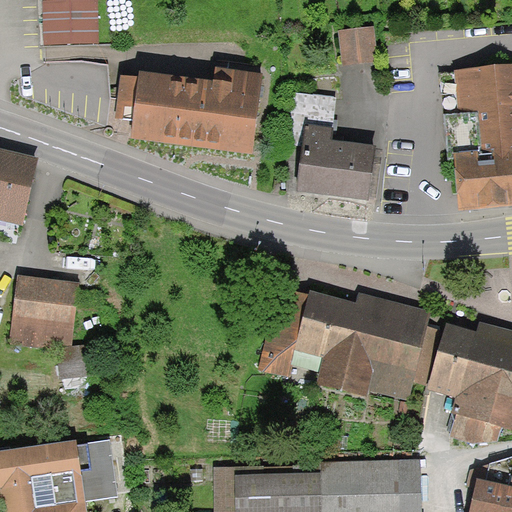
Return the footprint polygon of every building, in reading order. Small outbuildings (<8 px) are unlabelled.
[(98,0),(77,0),(46,1),(47,45),(100,44),(98,0)] [(375,27),(341,31),(344,65),(379,61),(375,27)] [(511,65),(455,71),(455,73),(457,104),(478,113),(481,151),(455,154),(455,160),(459,213),(511,207),(511,65)] [(141,76),(133,139),(252,153),(261,76),(229,72),(216,70),(214,85),(141,76)] [(457,104),(455,73),(441,75),(450,160),(455,160),(455,154),(481,151),(478,113),(457,104)] [(304,125),(295,190),(370,201),(378,148),(333,141),(334,129),(304,125)] [(0,217),(21,223),(35,162),(0,153),(0,217)] [(80,283),(18,277),(11,346),(50,350),(51,344),(73,346),(77,308),(97,310),(99,293),(79,291),(80,283)] [(310,291),(308,298),(282,290),(260,368),(286,375),(293,350),(328,360),(320,386),(369,400),(372,391),(411,402),(416,383),(428,386),(442,332),(427,328),(431,315),(359,295),(357,304),(310,291)] [(456,417),(451,434),(500,446),(504,432),(511,433),(511,332),(484,325),(480,337),(471,335),(446,328),(428,391),(458,399),(453,416),(456,417)] [(75,440),(0,452),(0,502),(1,511),(86,511),(85,501),(116,496),(107,444),(77,449),(75,440)] [(423,511),(422,461),(324,463),(324,467),(215,470),(216,511),(423,511)] [(470,511),(511,511),(511,487),(511,489),(478,481),(470,511)]
